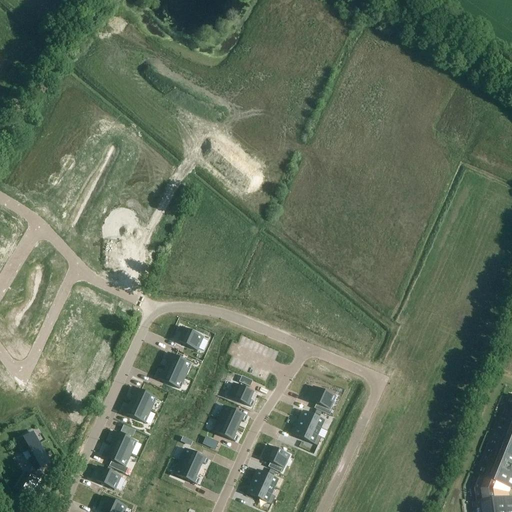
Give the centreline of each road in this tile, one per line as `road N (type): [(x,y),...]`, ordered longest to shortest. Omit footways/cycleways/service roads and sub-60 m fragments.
road 1 (residential): [(64,511),(154,312)]
road 2 (residential): [(305,348),(255,427),(217,511)]
road 3 (residential): [(154,312),(219,313),(305,348)]
road 4 (residential): [(80,269),(27,366),(12,368),(0,350)]
road 5 (residential): [(322,511),(381,380)]
